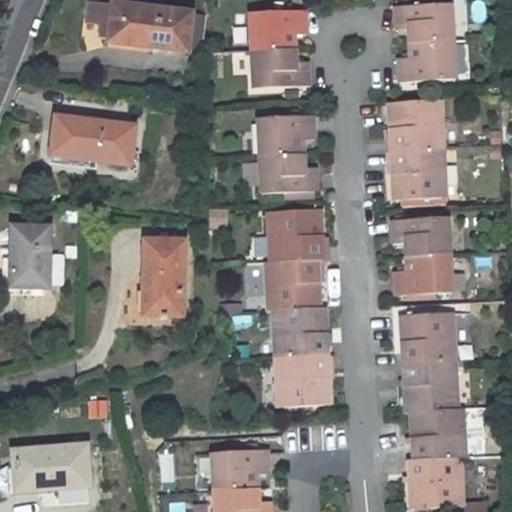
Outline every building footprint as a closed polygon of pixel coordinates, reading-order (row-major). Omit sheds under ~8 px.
[(410,20),(411,34),(412,49),(399,51),(399,72),(455,69),(451,0),(396,0),(396,21),(410,20)] [(245,5),(247,40),(250,77),(305,75),(304,53),(291,53),(291,24),(301,23),(300,3),(245,5)] [(107,41),(187,51),(191,13),(111,4),(107,41)] [(452,88),(396,91),(402,188),(456,184),(452,88)] [(259,108),(261,144),(263,180),(320,176),(319,152),(306,154),(305,127),(317,125),(316,105),(259,108)] [(50,156),(129,165),(134,127),(55,118),(50,156)] [(331,295),(327,295),(324,248),(328,248),(325,198),(270,200),(272,251),(267,251),(270,299),(275,298),(280,398),(336,395),(331,295)] [(411,233),(412,246),(413,261),(404,261),(404,283),(460,281),(456,208),(401,210),(401,233),(411,233)] [(222,226),(223,209),(206,209),(206,225),(222,226)] [(50,228),(11,228),(10,287),(48,288),(50,228)] [(183,242),(144,242),(144,290),(147,290),(146,314),(181,315),(181,292),(185,292),(185,276),(182,276),(183,242)] [(417,407),(420,454),(415,454),(418,503),(472,500),(470,452),(474,452),(472,404),(472,401),(467,403),(461,306),(406,307),(412,407),(417,407)] [(12,454),(15,489),(39,487),(40,490),(88,484),(85,446),(51,450),(52,446),(35,447),(36,451),(12,454)] [(271,502),(270,485),(270,472),(280,472),(279,448),(225,449),(228,511),(283,511),(283,501),(271,502)]
